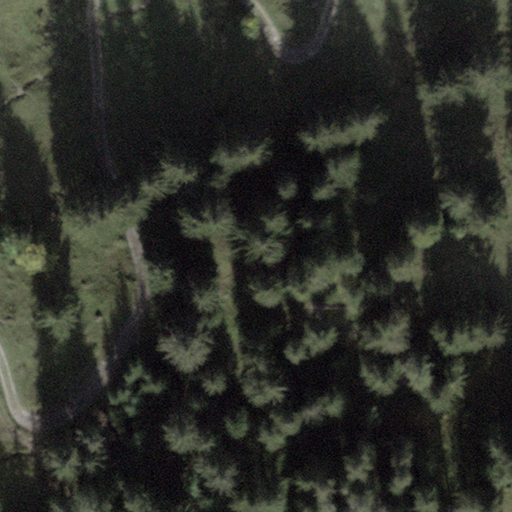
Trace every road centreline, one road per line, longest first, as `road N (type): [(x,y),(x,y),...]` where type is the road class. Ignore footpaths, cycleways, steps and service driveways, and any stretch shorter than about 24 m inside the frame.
road 1 (track): [(93,0),(87,45),(106,151),(146,275),(125,331),(34,427),(12,411),(0,370)]
road 2 (track): [(322,0),(310,47),(283,49),(268,18),(243,0)]
